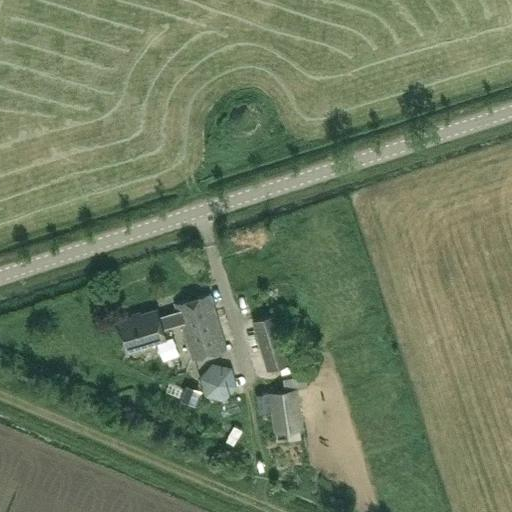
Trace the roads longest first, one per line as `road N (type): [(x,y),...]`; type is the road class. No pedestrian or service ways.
road 1 (unclassified): [(0,275),(511,110)]
road 2 (track): [(273,511),(0,393)]
